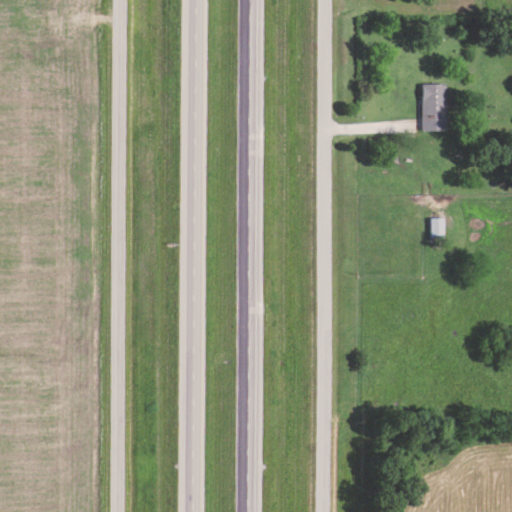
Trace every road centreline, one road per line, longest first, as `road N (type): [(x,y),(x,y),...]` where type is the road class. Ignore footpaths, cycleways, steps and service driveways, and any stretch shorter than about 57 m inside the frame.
road 1 (residential): [(118,511),(123,0)]
road 2 (motorway): [(247,511),(251,0)]
road 3 (residential): [(324,511),(328,0)]
road 4 (motorway): [(197,0),(195,511)]
road 5 (track): [(123,20),(0,16)]
